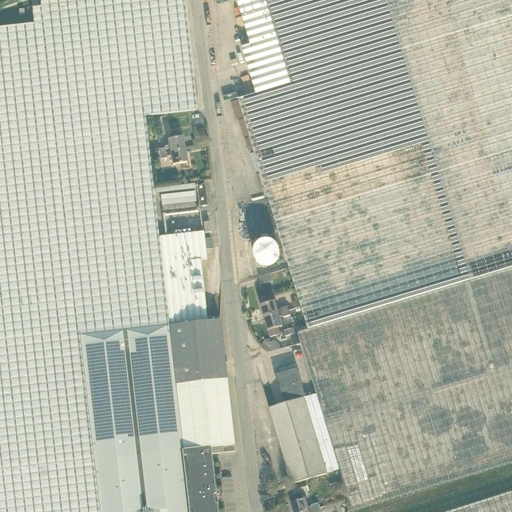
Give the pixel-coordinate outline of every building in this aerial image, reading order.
[(219,321),(206,322),(206,315),(200,261),(206,260),(202,234),(158,238),(152,187),(144,118),(197,112),(183,0),(38,0),(39,8),(31,9),(33,25),(0,28),(0,511),(215,511),(215,505),(213,505),(212,495),(214,495),(210,455),(234,452),(219,324),(220,324),(219,321)] [(238,101),(308,331),(297,334),(316,395),(305,398),(296,370),(275,376),(284,405),(269,409),(292,485),(339,471),(351,511),(511,462),(511,0),(237,0),(236,1),(250,46),(241,49),(255,95),(238,101)] [(164,149),(158,150),(157,150),(157,149),(149,150),(150,157),(184,150),(181,135),(179,133),(177,133),(174,134),(173,136),(174,139),(167,140),(168,147),(164,148),(164,149)] [(152,164),(156,163),(159,163),(157,156),(159,156),(160,160),(167,158),(166,157),(170,156),(172,166),(187,163),(184,150),(150,157),(150,158),(151,158),(152,164)] [(161,186),(162,213),(198,211),(196,184),(161,186)] [(204,185),(198,185),(200,207),(206,206),(204,185)] [(279,254),(279,253),(279,251),(278,250),(278,249),(277,247),(276,246),(275,245),(274,244),(273,243),(272,243),(271,242),(269,242),(268,241),(267,241),(265,241),(264,241),(263,242),(261,242),(260,243),(259,243),(258,244),(257,245),(256,246),(255,247),(254,249),(254,250),(254,251),(253,253),(253,254),(253,255),(254,257),(254,258),(254,259),(255,261),(256,262),(257,263),(258,264),(259,265),(260,265),(261,266),(263,266),(264,267),(265,267),(267,267),(268,267),(269,266),(271,266),(272,265),(273,265),(274,264),(275,263),(276,262),(277,261),(278,259),(278,258),(279,257),(279,255),(279,254)] [(260,278),(263,285),(274,281),(271,273),(260,278)] [(270,303),(274,301),(274,300),(273,295),(268,297),(258,300),(261,306),(260,306),(264,319),(288,311),(287,307),(280,309),(281,310),(277,311),(274,302),(270,303)] [(293,310),(299,308),(297,301),(291,303),(293,310)] [(290,316),(288,311),(264,319),(268,331),(270,338),(280,335),(278,328),(282,327),(279,318),(283,317),(283,318),(290,316)] [(293,329),(284,332),(285,337),(295,335),(293,329)] [(300,345),(297,335),(290,337),(293,347),(300,345)] [(294,496),(308,492),(306,483),(292,487),(294,496)] [(511,511),(511,492),(449,511),(511,511)] [(305,499),(291,504),(293,511),(307,511),(319,508),(318,504),(311,506),(311,507),(308,508),(305,499)]
